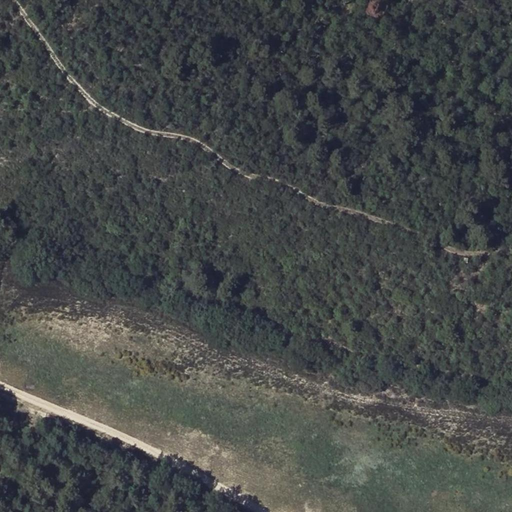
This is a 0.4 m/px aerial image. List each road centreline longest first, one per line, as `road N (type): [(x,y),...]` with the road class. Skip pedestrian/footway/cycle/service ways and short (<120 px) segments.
road 1 (track): [(511,255),(448,246),(309,202),(276,181),(233,170),(194,142),(92,104),(13,0)]
road 2 (track): [(256,511),(0,382)]
